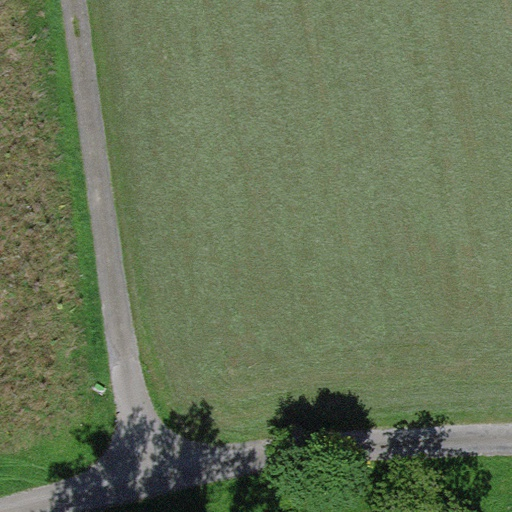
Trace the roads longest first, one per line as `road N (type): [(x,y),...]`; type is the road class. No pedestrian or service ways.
road 1 (residential): [(78,0),(143,473)]
road 2 (residential): [(143,473),(307,448),(511,440)]
road 3 (residential): [(25,511),(143,473)]
